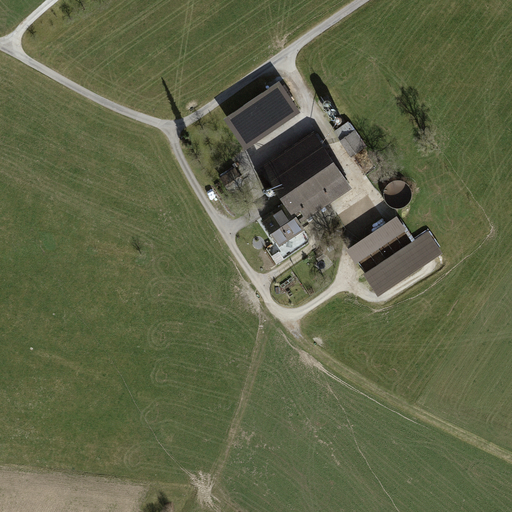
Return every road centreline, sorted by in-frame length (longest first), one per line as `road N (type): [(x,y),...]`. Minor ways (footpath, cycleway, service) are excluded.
road 1 (track): [(511,457),(345,371),(285,322)]
road 2 (residential): [(285,322),(182,160),(171,125)]
road 3 (residential): [(362,0),(171,125)]
road 4 (residential): [(0,45),(104,103),(171,125)]
